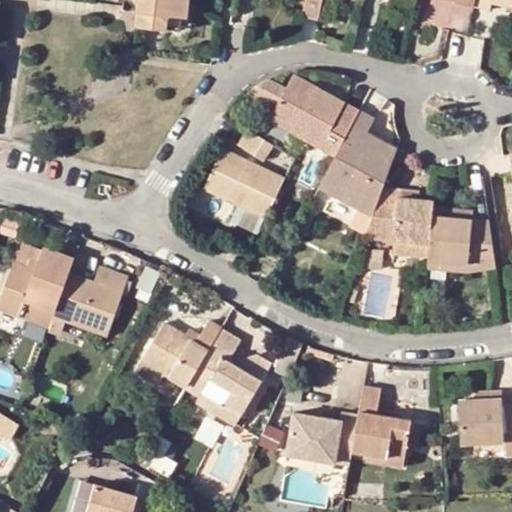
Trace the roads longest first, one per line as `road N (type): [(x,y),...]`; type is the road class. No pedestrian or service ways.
road 1 (unclassified): [(144,232),(268,304),(344,330),(417,340),(511,332)]
road 2 (residential): [(420,89),(341,55),(291,53),(253,64),(199,118),(144,232)]
road 3 (residential): [(420,89),(413,105),(422,138),(454,151),(484,135),(490,101)]
road 4 (unclassified): [(0,186),(144,232)]
